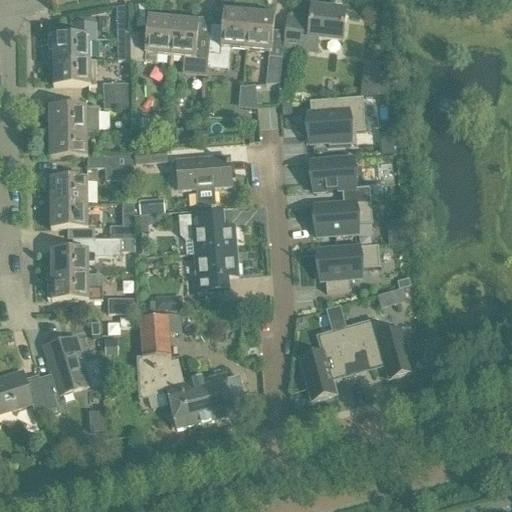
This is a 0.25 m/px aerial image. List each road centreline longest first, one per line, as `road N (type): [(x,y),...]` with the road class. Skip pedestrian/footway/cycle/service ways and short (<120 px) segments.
road 1 (residential): [(276,477),(250,146)]
road 2 (residential): [(0,253),(2,3)]
road 3 (unclassified): [(276,477),(511,414)]
road 4 (unclassified): [(145,511),(276,477)]
